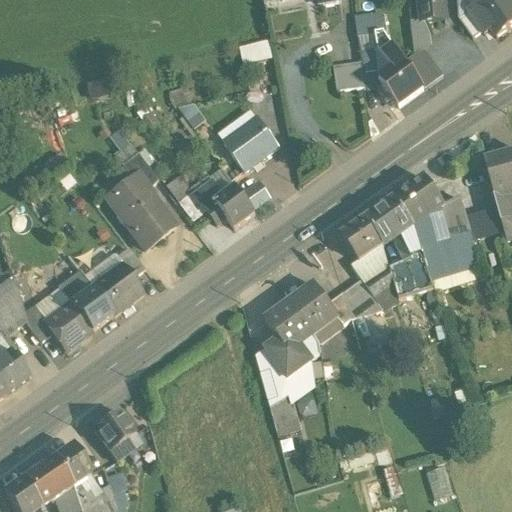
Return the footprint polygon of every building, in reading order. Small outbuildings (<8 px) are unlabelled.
[(341,6),(339,0),(273,0),(275,3),(291,0),(317,0),(319,10),(341,6)] [(443,0),(418,0),(422,25),(446,22),(443,0)] [(511,30),(511,12),(503,0),(477,0),(481,5),(468,14),(485,38),(491,33),(497,41),(511,30)] [(468,14),(459,22),(476,45),(485,38),(484,38),(468,14)] [(376,37),(358,40),(361,56),(372,54),(379,53),(376,37)] [(372,61),(384,80),(403,66),(380,37),(376,37),(379,53),(372,54),(372,61)] [(241,47),(243,65),(275,61),(272,43),(241,47)] [(423,51),(404,66),(423,93),(424,93),(443,79),(423,51)] [(372,61),(361,63),(361,66),(365,91),(383,89),(379,83),(384,80),(372,61)] [(336,95),(365,91),(361,66),(332,70),(336,95)] [(403,66),(379,83),(399,111),(423,93),(404,66),(403,66)] [(192,130),(205,124),(195,105),(182,111),(192,130)] [(240,123),(222,136),(221,139),(226,146),(257,123),(254,119),(243,128),(240,123)] [(226,146),(224,148),(245,176),(278,151),(258,123),(257,123),(226,146)] [(511,198),(511,155),(499,159),(510,199),(511,198)] [(137,158),(122,170),(132,183),(137,179),(148,193),(158,185),(137,158)] [(493,189),(496,203),(510,199),(499,159),(486,162),(492,187),(488,184),(491,193),(493,189)] [(224,200),(206,214),(207,215),(217,229),(226,222),(235,233),(256,217),(252,212),(243,200),(222,172),(210,181),(213,185),(224,200)] [(148,193),(137,179),(132,183),(121,192),(128,202),(118,209),(128,222),(123,226),(145,254),(176,230),(148,193)] [(190,197),(178,180),(167,189),(179,205),(190,197)] [(445,209),(425,181),(395,202),(412,228),(415,232),(416,237),(428,229),(425,225),(442,213),(445,210),(445,209)] [(224,200),(213,185),(192,200),(205,217),(207,215),(206,214),(224,200)] [(260,187),(243,200),(252,212),(270,200),(260,187)] [(511,222),(511,206),(510,199),(496,203),(508,243),(511,241),(511,231),(510,223),(511,222)] [(395,202),(365,223),(383,248),(412,228),(395,202)] [(475,258),(459,202),(445,209),(445,210),(442,213),(450,242),(449,242),(455,264),(463,262),(475,258)] [(383,248),(365,223),(341,239),(359,265),(383,248)] [(449,242),(421,251),(431,283),(467,272),(463,262),(455,264),(449,242)] [(421,251),(419,247),(405,251),(418,291),(432,288),(431,283),(421,251)] [(128,252),(115,262),(120,269),(121,269),(132,283),(145,274),(128,252)] [(120,269),(92,290),(93,292),(113,320),(143,298),(132,283),(121,269),(120,269)] [(389,273),(364,287),(383,314),(398,303),(389,273)] [(0,362),(14,352),(6,340),(26,325),(24,318),(12,281),(0,290),(0,362)] [(364,287),(362,283),(344,295),(352,322),(383,314),(364,287)] [(329,307),(315,288),(290,306),(314,338),(338,320),(339,320),(329,307)] [(93,292),(71,308),(91,336),(113,320),(93,292)] [(352,322),(344,295),(329,307),(339,320),(338,320),(343,328),(352,322)] [(314,338),(290,306),(265,324),(279,342),(289,356),(300,348),(313,338),(314,338)] [(91,336),(71,308),(46,327),(44,328),(51,339),(64,356),(91,336)] [(34,310),(24,318),(26,325),(41,346),(51,339),(44,328),(46,327),(34,310)] [(313,338),(300,348),(312,364),(321,358),(319,346),(313,338)] [(289,356),(279,342),(266,352),(266,353),(287,383),(312,364),(300,348),(289,356)] [(0,362),(0,389),(6,398),(29,381),(10,355),(0,362)] [(289,399),(270,411),(276,432),(295,420),(289,399)] [(119,415),(93,433),(116,465),(133,453),(127,443),(135,437),(119,415)] [(72,448),(54,461),(72,490),(73,490),(79,486),(91,477),(72,448)] [(54,461),(24,481),(34,497),(38,511),(40,511),(65,495),(72,490),(54,461)] [(427,475),(437,501),(454,494),(444,468),(427,475)] [(392,470),(383,473),(391,499),(400,497),(392,470)] [(38,511),(34,497),(24,481),(3,496),(13,511),(38,511)] [(86,496),(79,486),(73,490),(79,511),(98,511),(89,494),(86,496)] [(91,496),(98,511),(116,511),(109,487),(91,496)] [(79,511),(73,490),(72,490),(65,495),(70,511),(79,511)]
